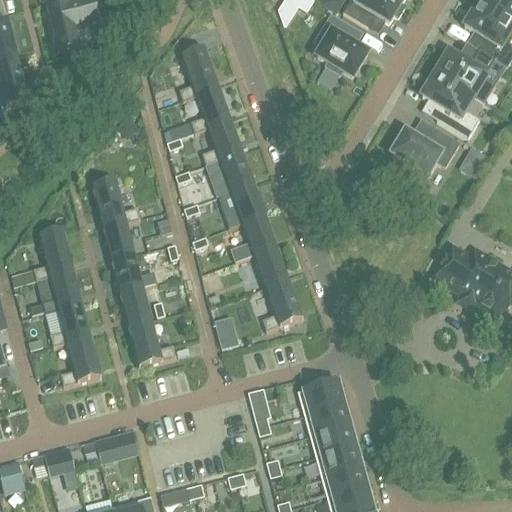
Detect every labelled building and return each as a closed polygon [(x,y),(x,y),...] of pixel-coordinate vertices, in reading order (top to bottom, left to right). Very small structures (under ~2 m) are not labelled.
[(313,4),(306,0),(287,0),(278,15),(284,31),(298,9),(307,14),(313,4)] [(403,6),(391,0),(356,0),(353,5),(350,4),(342,17),(367,31),(374,19),(389,28),(394,20),(398,22),(405,10),(402,8),(403,6)] [(511,0),(481,0),(478,6),(511,27),(511,0)] [(97,23),(97,22),(95,14),(105,12),(102,1),(46,16),(56,53),(79,47),(74,29),(97,23)] [(511,42),(511,27),(478,6),(473,15),(469,13),(461,26),(465,28),(463,30),(489,46),(481,58),(499,68),(506,73),(511,63),(511,46),(510,46),(511,42)] [(355,34),(331,19),(314,46),(322,51),(316,60),(328,67),(325,71),(340,79),(342,76),(352,82),(367,57),(348,46),(355,34)] [(119,24),(123,40),(134,31),(131,21),(119,24)] [(8,25),(0,27),(0,70),(19,66),(8,25)] [(204,54),(182,62),(192,90),(179,95),(183,107),(219,94),(204,54)] [(466,66),(448,55),(446,58),(443,56),(436,68),(439,70),(434,78),(474,102),(477,104),(499,68),(481,58),(477,55),(472,65),(466,66)] [(16,67),(0,71),(0,100),(3,114),(27,108),(16,67)] [(474,102),(434,78),(430,85),(427,83),(419,95),(423,97),(421,100),(443,114),(436,125),(467,144),(479,124),(466,116),(474,102)] [(230,126),(219,94),(196,102),(204,122),(190,127),(194,139),(208,134),(230,126)] [(183,107),(179,95),(155,104),(158,116),(183,107)] [(242,157),(230,126),(208,134),(215,153),(203,157),(207,169),(219,165),(242,157)] [(390,159),(428,182),(437,166),(445,171),(459,148),(436,134),(427,149),(405,135),(403,137),(399,135),(391,148),(395,151),(390,159)] [(180,143),(167,148),(169,156),(183,151),(180,143)] [(253,189),(242,157),(219,165),(231,197),(253,189)] [(188,176),(175,181),(178,189),(191,184),(188,176)] [(123,216),(116,188),(94,194),(104,233),(126,227),(140,224),(137,212),(123,216)] [(264,220),(253,189),(231,197),(242,228),(264,220)] [(197,209),(184,213),(187,222),(200,217),(197,209)] [(276,251),(264,220),(242,228),(249,247),(232,254),(236,266),(254,260),(276,251)] [(172,236),(168,223),(158,226),(161,238),(172,236)] [(126,227),(104,233),(113,266),(135,261),(126,227)] [(34,274),(37,285),(51,282),(73,276),(63,235),(40,241),(48,270),(34,274)] [(205,242),(192,246),(195,254),(208,249),(205,242)] [(175,249),(168,251),(171,265),(179,263),(175,249)] [(287,283),(276,251),(254,260),(265,291),(287,283)] [(499,322),(509,306),(510,307),(511,307),(511,282),(498,274),(500,270),(485,261),(483,264),(471,258),(469,262),(451,251),(433,282),(499,322)] [(135,261),(113,266),(121,299),(143,293),(135,261)] [(42,306),(45,318),(59,315),(82,309),(73,276),(51,282),(56,303),(42,306)] [(11,280),(14,291),(25,288),(22,277),(11,280)] [(302,323),(287,283),(265,291),(275,320),(262,324),(266,336),(302,323)] [(143,293),(121,299),(129,331),(130,331),(152,326),(143,293)] [(218,298),(209,301),(211,307),(220,304),(218,298)] [(30,322),(45,318),(42,306),(27,310),(30,322)] [(154,309),(157,322),(165,320),(162,307),(154,309)] [(54,351),(68,347),(90,342),(82,309),(59,315),(65,336),(51,339),(54,351)] [(232,321),(214,326),(221,355),(239,350),(232,321)] [(159,354),(152,326),(130,331),(140,371),(176,362),(173,350),(159,354)] [(27,345),(31,357),(42,354),(39,342),(27,345)] [(61,379),(64,391),(101,381),(90,342),(68,347),(75,375),(61,379)] [(303,419),(345,407),(339,386),(297,397),(303,419)] [(303,419),(309,440),(351,429),(345,407),(303,419)] [(255,426),(257,433),(269,430),(267,422),(255,426)] [(315,462),(357,450),(351,429),(309,440),(315,462)] [(269,430),(257,433),(259,441),(271,438),(269,430)] [(108,443),(95,446),(100,466),(114,462),(108,443)] [(97,456),(95,447),(84,450),(86,459),(97,456)] [(321,483),(362,472),(357,450),(315,462),(321,483)] [(70,454),(59,456),(61,466),(72,462),(70,454)] [(44,461),(32,464),(35,472),(46,469),(44,461)] [(266,467),(268,475),(280,472),(278,464),(266,467)] [(18,467),(0,471),(0,482),(3,495),(24,490),(18,467)] [(280,472),(268,475),(270,483),(282,480),(280,472)] [(362,472),(321,483),(327,504),(368,493),(362,472)] [(243,478),(235,480),(238,492),(246,490),(243,478)] [(229,493),(237,491),(234,480),(226,482),(229,493)] [(200,488),(192,490),(195,501),(203,500),(200,488)] [(195,501),(192,490),(184,492),(187,503),(195,501)] [(327,504),(328,511),(373,511),(368,493),(327,504)]
